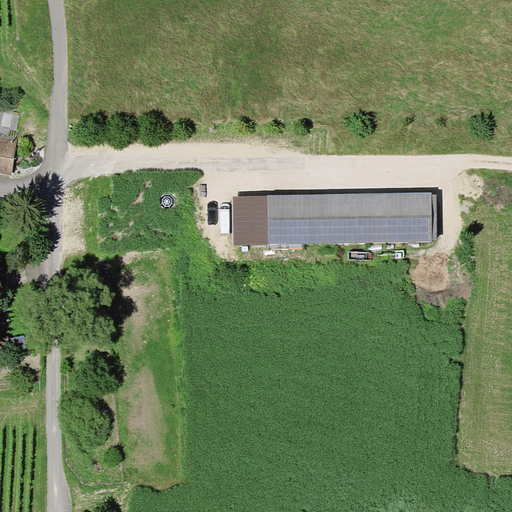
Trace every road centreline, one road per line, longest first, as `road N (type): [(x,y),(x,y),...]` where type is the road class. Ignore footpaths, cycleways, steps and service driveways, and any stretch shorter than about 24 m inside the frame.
road 1 (unclassified): [(65,511),(54,0)]
road 2 (track): [(63,168),(415,164),(511,171)]
